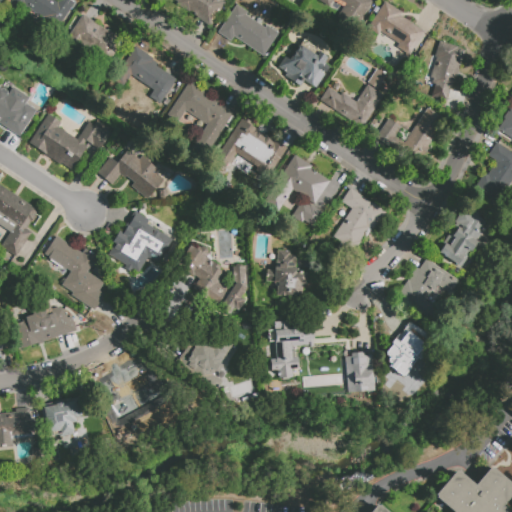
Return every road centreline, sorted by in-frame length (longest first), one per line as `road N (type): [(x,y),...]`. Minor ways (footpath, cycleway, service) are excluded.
road 1 (residential): [(432,215),(115,0)]
road 2 (residential): [(511,18),(440,203),(364,289)]
road 3 (residential): [(153,326),(89,361),(0,384)]
